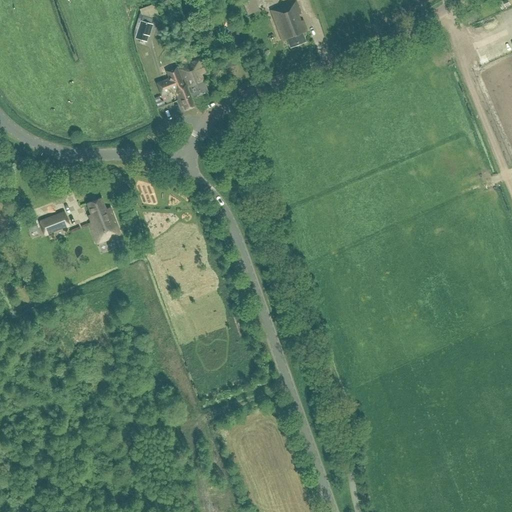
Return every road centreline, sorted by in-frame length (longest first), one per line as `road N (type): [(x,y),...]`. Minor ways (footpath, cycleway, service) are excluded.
road 1 (tertiary): [(333,511),(233,230),(211,193),(180,167)]
road 2 (tertiary): [(180,167),(220,107),(398,36),(458,0)]
road 3 (tertiary): [(0,118),(64,154),(138,155),(180,167)]
